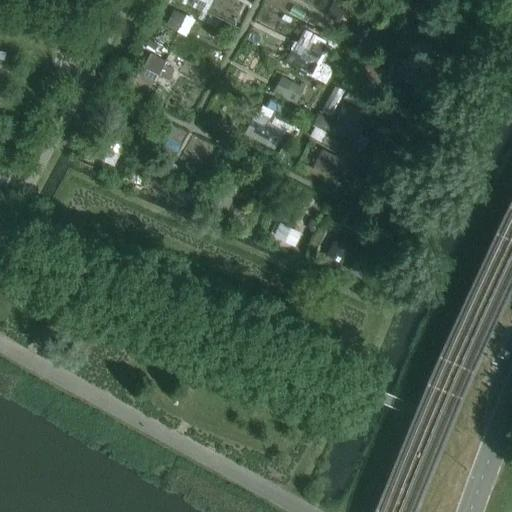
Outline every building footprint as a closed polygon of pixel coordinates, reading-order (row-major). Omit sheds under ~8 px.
[(336,3),(328,17),(338,23),(346,9),(348,5),(344,3),(342,7),(336,3)] [(174,11),(166,26),(177,31),(185,17),(174,11)] [(299,54),(328,65),(323,77),(326,78),(338,47),(306,35),(299,54)] [(150,56),(143,71),(153,76),(162,62),(150,56)] [(298,104),(307,85),(283,73),(274,93),(298,104)] [(325,111),(332,115),(343,92),(335,89),(325,111)] [(345,106),(339,121),(320,113),(315,126),(354,143),(366,115),(345,106)] [(277,150),(288,127),(256,113),(246,135),(277,150)] [(101,142),(94,157),(112,166),(119,152),(101,142)] [(320,148),(314,165),(342,176),(349,160),(320,148)] [(159,169),(151,182),(172,193),(175,188),(172,186),(176,178),(159,169)] [(219,188),(209,208),(226,216),(236,196),(219,188)] [(298,232),(283,225),(277,238),(293,245),(298,232)] [(352,245),(337,236),(327,254),(342,263),(352,245)]
